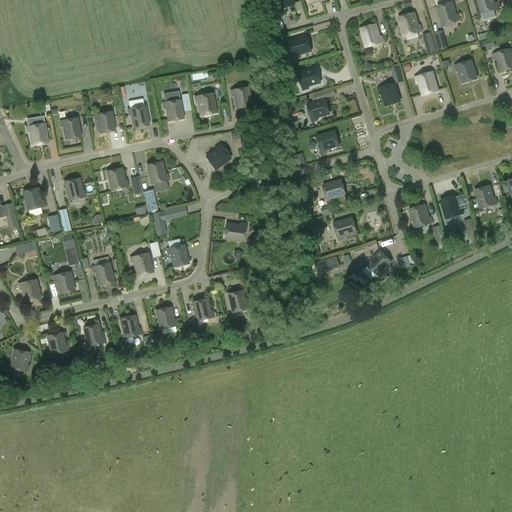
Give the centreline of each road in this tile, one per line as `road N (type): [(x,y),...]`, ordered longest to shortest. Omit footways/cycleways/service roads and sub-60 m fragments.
road 1 (residential): [(0,291),(23,317),(196,274),(206,200)]
road 2 (residential): [(14,171),(166,144),(183,153),(206,200)]
road 3 (residential): [(384,0),(338,13),(374,138)]
road 4 (residential): [(206,200),(375,148)]
road 5 (residential): [(375,148),(392,192),(511,158)]
road 6 (residential): [(374,138),(511,96)]
